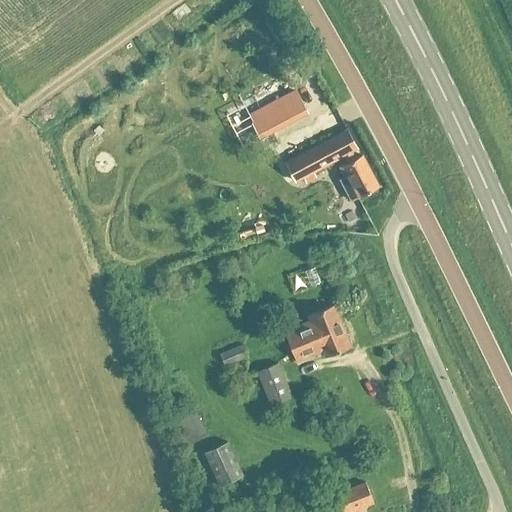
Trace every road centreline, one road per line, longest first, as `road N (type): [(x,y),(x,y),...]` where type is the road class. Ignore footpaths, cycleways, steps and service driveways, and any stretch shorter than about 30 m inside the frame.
road 1 (unclassified): [(511,394),(308,0)]
road 2 (secondary): [(511,240),(397,0)]
